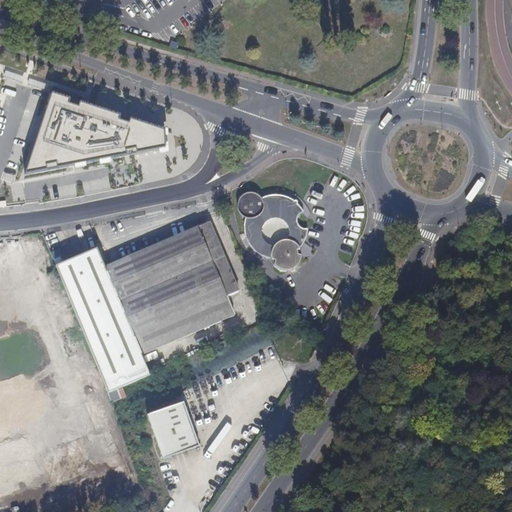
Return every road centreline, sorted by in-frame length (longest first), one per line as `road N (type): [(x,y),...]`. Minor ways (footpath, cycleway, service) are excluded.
road 1 (secondary): [(385,197),(384,222),(344,333),(231,511)]
road 2 (secondary): [(267,511),(358,384),(442,215)]
road 3 (tertiary): [(271,93),(0,14)]
road 4 (unknown): [(44,306),(91,422),(93,454),(80,477),(34,511)]
road 5 (tertiary): [(0,33),(222,113)]
road 6 (residential): [(0,222),(189,189)]
road 7 (tertiary): [(391,116),(327,110),(271,93)]
road 8 (secondary): [(470,122),(470,0)]
